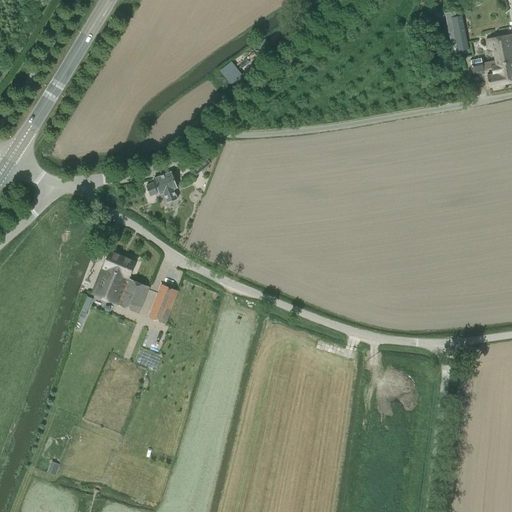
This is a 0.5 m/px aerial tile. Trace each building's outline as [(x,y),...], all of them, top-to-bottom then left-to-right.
[(462,16),(451,18),(457,52),(469,50),(462,16)] [(482,70),(490,68),(490,67),(511,63),(511,36),(511,35),(486,39),(487,48),(493,50),(495,61),(481,63),(480,58),(469,59),(471,73),(482,71),(482,70)] [(265,40),(257,46),(261,50),(268,43),(265,40)] [(231,63),(220,72),(230,85),(242,76),(231,63)] [(511,83),(511,63),(490,67),(490,68),(491,75),(485,76),(487,87),(511,83)] [(203,154),(188,166),(195,176),(211,163),(203,154)] [(154,179),(156,183),(154,184),(154,183),(146,187),(150,197),(158,194),(159,193),(160,195),(164,193),(168,203),(178,199),(174,189),(178,188),(172,172),(154,179)] [(130,279),(136,262),(110,251),(92,294),(140,314),(151,288),(130,279)] [(166,325),(179,292),(162,285),(149,318),(166,325)] [(54,476),(58,467),(51,464),(47,473),(54,476)]
